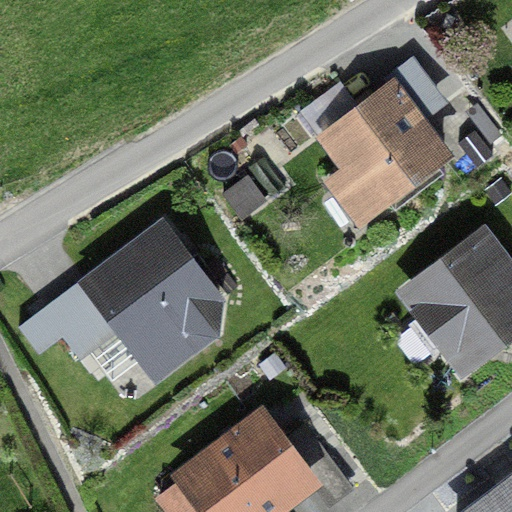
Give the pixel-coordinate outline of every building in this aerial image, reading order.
[(439,162),(388,95),(324,143),(349,176),(329,191),(356,225),(439,162)] [(511,333),(511,235),(504,225),(409,301),(466,371),(511,333)] [(217,304),(161,234),(80,298),(136,368),(217,304)] [(271,511),(320,473),(272,414),(184,485),(205,511),(271,511)] [(511,511),(511,496),(491,511),(511,511)]
